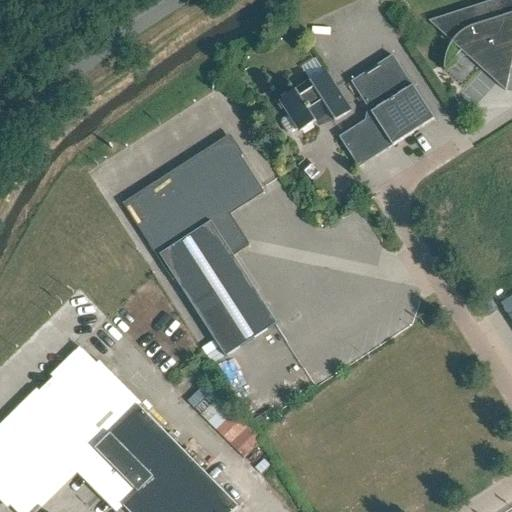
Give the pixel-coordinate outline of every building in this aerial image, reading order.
[(506,93),(511,62),(511,0),(500,0),(429,23),(506,93)] [(433,121),(393,56),(352,82),(368,108),(365,121),(340,137),(359,167),(433,121)] [(350,112),(325,75),(281,105),(301,135),(330,116),(335,122),(350,112)] [(229,141),(127,207),(160,258),(214,342),(202,350),(210,363),(223,355),(225,359),(277,326),(230,254),(235,251),(238,239),(224,217),(262,192),(229,141)] [(311,166),(304,174),(312,182),(319,175),(311,166)] [(126,511),(233,511),(238,507),(81,351),(0,431),(0,497),(14,511),(36,511),(81,467),(126,511)] [(227,414),(211,428),(238,457),(253,443),(227,414)]
